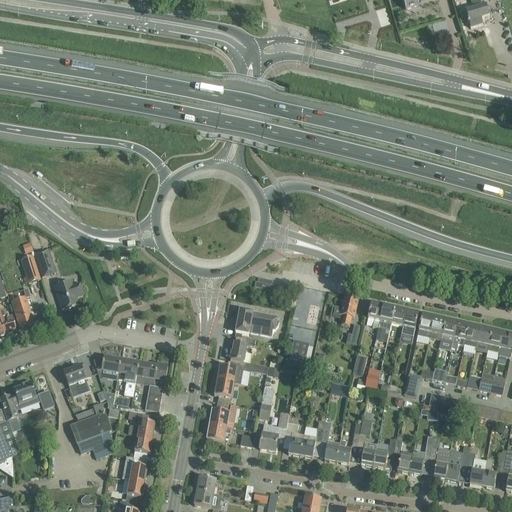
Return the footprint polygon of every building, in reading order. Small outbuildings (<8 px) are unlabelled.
[(402,0),(405,11),(419,7),(417,1),(420,0),(420,1),(423,0),(402,0)] [(471,0),(474,10),(486,6),(483,0),(471,0)] [(472,29),(483,26),(484,25),(482,19),(490,17),(487,6),(486,6),(474,10),(467,12),(469,19),(468,19),(469,23),(470,23),(472,29)] [(30,245),(23,248),(26,256),(33,254),(30,245)] [(48,252),(35,256),(42,279),(56,274),(48,252)] [(22,262),(29,284),(41,281),(33,258),(22,262)] [(256,284),(255,289),(272,292),(273,288),(271,287),(272,282),(259,279),(258,284),(256,284)] [(72,287),(71,282),(55,287),(63,311),(78,306),(76,298),(83,296),(80,285),(72,287)] [(15,302),(12,291),(12,290),(8,291),(20,329),(34,325),(26,300),(26,299),(15,302)] [(345,300),(342,311),(334,309),(332,317),(342,319),(341,327),(349,328),(351,319),(354,320),(358,303),(345,300)] [(378,330),(383,307),(371,304),(368,319),(374,321),(372,329),(378,330)] [(392,325),(395,310),(383,307),(378,330),(390,332),(391,325),(392,325)] [(313,326),(314,321),(317,311),(302,308),(298,323),(313,326)] [(403,327),(407,312),(395,310),(392,325),(403,327)] [(5,311),(0,312),(0,320),(1,323),(2,323),(7,338),(17,335),(12,319),(8,320),(5,311)] [(275,332),(276,329),(278,328),(279,323),(277,322),(278,319),(253,314),(240,311),(235,334),(248,337),(249,334),(272,338),(273,332),(275,332)] [(407,312),(403,327),(401,336),(413,338),(418,315),(407,312)] [(417,337),(429,340),(434,319),(422,316),(417,337)] [(429,340),(441,343),(442,336),(446,321),(434,319),(429,340)] [(457,324),(446,321),(442,336),(441,343),(452,345),(457,324)] [(457,324),(452,345),(451,349),(457,351),(458,346),(464,347),(469,326),(457,324)] [(307,336),(309,328),(301,326),(299,335),(307,336)] [(346,345),(355,347),(360,327),(354,326),(352,336),(348,335),(346,345)] [(469,326),(464,347),(463,353),(474,356),(476,350),(480,329),(469,326)] [(487,352),(492,332),(480,329),(476,350),(487,352)] [(492,332),(487,352),(499,355),(500,349),(504,334),(492,332)] [(511,352),(511,336),(504,334),(500,349),(499,355),(499,357),(510,360),(511,352)] [(231,361),(244,364),(250,365),(252,355),(245,354),(247,347),(255,348),(256,342),(236,338),(233,354),(232,354),(231,361)] [(304,364),(309,346),(294,343),(290,360),(304,364)] [(352,377),(362,379),(367,360),(357,357),(352,377)] [(117,381),(118,381),(122,362),(104,359),(102,372),(103,372),(102,380),(117,382),(117,381)] [(217,382),(235,385),(241,386),(243,372),(267,376),(267,375),(268,369),(268,368),(250,365),(244,364),(231,361),(229,369),(220,367),(217,382)] [(138,378),(140,365),(122,362),(118,381),(136,384),(137,378),(138,378)] [(138,378),(137,378),(136,384),(136,385),(150,387),(148,396),(162,398),(164,390),(154,388),(157,368),(140,365),(138,378)] [(64,374),(70,390),(73,398),(89,392),(86,382),(87,382),(86,380),(91,378),(87,366),(81,369),(80,368),(64,374)] [(157,366),(157,368),(154,388),(164,390),(165,383),(168,368),(157,366)] [(268,369),(267,375),(269,376),(269,377),(278,379),(279,371),(268,369)] [(444,384),(446,376),(446,373),(435,370),(434,374),(432,381),(444,384)] [(420,379),(432,381),(434,374),(422,371),(420,379)] [(455,387),(457,379),(446,376),(444,384),(455,387)] [(366,382),(365,388),(377,391),(379,380),(367,377),(366,382)] [(457,378),(457,379),(455,387),(467,390),(469,380),(457,378)] [(469,378),(469,380),(467,390),(478,392),(481,381),(469,378)] [(406,389),(418,391),(420,383),(408,380),(406,389)] [(493,383),(481,381),(478,392),(490,395),(493,383)] [(217,405),(231,407),(235,385),(217,382),(214,397),(219,398),(217,405)] [(10,396),(0,399),(0,400),(3,409),(8,423),(8,422),(18,419),(16,413),(20,412),(20,411),(41,404),(44,413),(54,409),(49,393),(36,398),(34,392),(31,383),(20,386),(21,388),(14,391),(15,396),(11,397),(10,396)] [(504,386),(493,383),(490,395),(501,398),(504,386)] [(388,390),(387,393),(401,396),(402,390),(390,388),(389,391),(388,390)] [(418,391),(406,389),(404,397),(416,399),(418,391)] [(259,419),(259,421),(269,422),(274,392),(264,390),(262,404),(260,413),(259,419)] [(429,406),(435,407),(437,397),(431,395),(429,406)] [(148,396),(147,403),(161,406),(162,398),(148,396)] [(437,397),(435,407),(441,409),(443,398),(437,397)] [(130,401),(117,398),(115,407),(128,409),(130,401)] [(402,409),(403,401),(396,399),(395,404),(397,408),(402,409)] [(455,401),(448,399),(446,410),(452,411),(455,401)] [(452,411),(458,413),(460,402),(455,401),(452,411)] [(458,413),(463,414),(466,403),(460,402),(458,413)] [(159,414),(161,406),(147,403),(145,412),(159,414)] [(466,403),(463,414),(469,415),(472,405),(466,403)] [(113,444),(109,434),(112,433),(105,415),(101,405),(93,408),(97,418),(71,428),(81,455),(93,451),(96,461),(112,456),(108,445),(113,444)] [(212,411),(209,426),(231,430),(233,431),(235,423),(229,422),(230,412),(236,413),(237,409),(231,407),(217,405),(216,412),(214,412),(212,411)] [(478,406),(472,405),(469,415),(475,417),(478,406)] [(423,406),(421,413),(430,415),(431,408),(423,406)] [(481,418),(486,419),(489,408),(483,407),(481,418)] [(486,419),(492,420),(495,410),(489,408),(486,419)] [(495,410),(492,420),(498,422),(500,411),(495,410)] [(119,413),(110,411),(108,418),(118,420),(119,413)] [(252,418),(259,420),(260,412),(253,411),(252,418)] [(503,423),(509,424),(511,414),(506,412),(503,423)] [(129,414),(128,420),(137,422),(136,423),(141,423),(138,438),(153,441),(156,425),(154,425),(155,418),(145,416),(143,416),(138,415),(129,414)] [(362,427),(358,449),(364,450),(363,452),(363,457),(361,467),(373,469),(376,450),(377,447),(365,444),(366,437),(369,438),(371,423),(363,421),(362,427)] [(0,464),(13,458),(20,455),(16,443),(13,436),(13,434),(8,422),(8,423),(5,423),(0,425),(0,464)] [(316,439),(304,437),(300,458),(312,460),(315,444),(321,445),(325,424),(319,423),(316,439)] [(336,464),(340,445),(328,443),(332,425),(325,424),(321,445),(327,446),(324,462),(336,464)] [(300,458),(304,437),(297,435),(298,427),(287,425),(286,430),(285,438),(291,439),(288,456),(300,458)] [(230,436),(231,430),(209,426),(206,441),(224,445),(226,435),(230,436)] [(262,436),(260,451),(275,454),(277,444),(278,439),(285,440),(285,438),(286,430),(264,426),(262,436)] [(358,449),(362,427),(356,426),(352,448),(358,449)] [(248,438),(242,437),(240,447),(253,450),(256,435),(249,433),(248,438)] [(135,460),(147,462),(148,455),(151,456),(153,441),(138,438),(135,453),(136,453),(136,455),(130,454),(130,459),(135,460)] [(409,475),(413,455),(401,453),(402,443),(400,443),(401,438),(397,438),(397,442),(394,455),(400,457),(397,473),(409,475)] [(413,455),(409,475),(421,478),(422,476),(423,468),(424,463),(424,461),(430,462),(433,445),(434,440),(428,439),(426,447),(425,454),(417,453),(417,455),(413,454),(413,455)] [(394,455),(397,442),(390,441),(388,452),(376,450),(373,469),(385,471),(386,469),(391,470),(394,455)] [(340,445),(336,464),(349,467),(351,452),(345,451),(346,443),(340,442),(340,445)] [(439,446),(433,445),(430,462),(436,463),(433,480),(445,482),(450,457),(451,453),(439,451),(439,446)] [(467,469),(469,456),(470,449),(464,448),(460,468),(467,469)] [(454,458),(450,457),(445,482),(458,484),(460,470),(453,468),(454,458)] [(506,458),(505,462),(503,475),(509,476),(506,493),(511,493),(511,471),(509,471),(511,459),(506,458)] [(146,469),(147,462),(135,460),(134,467),(133,467),(130,482),(145,485),(148,469),(146,469)] [(470,486),(482,488),(487,460),(484,474),(472,472),(470,486)] [(487,460),(482,488),(494,491),(496,476),(490,475),(493,461),(487,460)] [(496,474),(503,475),(505,462),(499,461),(496,474)] [(199,479),(197,493),(214,496),(216,482),(199,479)] [(122,503),(139,506),(140,499),(143,500),(145,485),(130,482),(127,497),(128,497),(127,501),(122,501),(122,503)] [(253,489),(248,488),(247,488),(244,502),(251,503),(253,489)] [(211,510),(214,496),(197,493),(194,507),(211,510)] [(254,503),(267,505),(268,497),(255,495),(254,503)] [(4,499),(3,511),(14,511),(14,497),(4,499)] [(81,501),(81,505),(92,505),(93,498),(89,498),(89,497),(86,497),(81,501)] [(302,511),(319,511),(321,501),(305,498),(302,511)] [(124,511),(138,511),(139,506),(122,503),(120,503),(119,510),(125,511),(124,511)]
